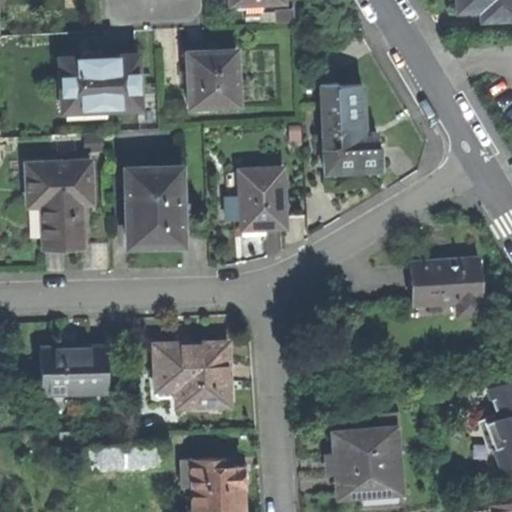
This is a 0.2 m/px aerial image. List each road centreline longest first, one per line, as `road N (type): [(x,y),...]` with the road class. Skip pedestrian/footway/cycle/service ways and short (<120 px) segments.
road 1 (residential): [(0,300),(264,287)]
road 2 (residential): [(264,287),(481,161)]
road 3 (residential): [(264,287),(278,511)]
road 4 (residential): [(384,0),(481,161)]
